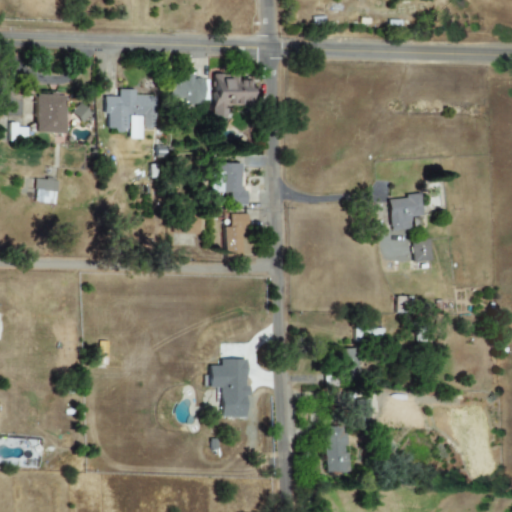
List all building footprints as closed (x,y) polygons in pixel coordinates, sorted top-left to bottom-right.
[(166,99),(181,99),(181,104),(201,104),(201,77),(184,77),(184,82),(167,82),(166,99)] [(211,77),(210,118),(223,119),(223,105),(247,105),(248,78),(211,77)] [(152,129),(153,96),(131,95),(131,90),(116,90),(116,97),(101,97),(101,115),(105,115),(104,130),(125,131),(125,139),(138,139),(138,129),(152,129)] [(63,96),(33,95),(32,133),(62,134),(63,96)] [(241,163),(209,164),(209,193),(227,193),(228,206),(241,205),(241,163)] [(52,205),(54,180),(34,178),(31,203),(52,205)] [(384,199),(388,232),(408,229),(406,218),(419,216),(416,195),(384,199)] [(242,256),(242,214),(227,214),(227,227),(222,228),(222,256),(242,256)] [(408,240),(409,262),(427,262),(426,240),(408,240)] [(379,330),(350,330),(350,341),(379,340),(379,330)] [(333,349),(332,374),(321,374),(321,383),(352,384),(354,350),(333,349)] [(204,366),(204,388),(217,388),(216,417),(242,418),(243,360),(216,359),(216,366),(204,366)] [(366,400),(351,401),(351,427),(367,427),(366,400)] [(320,473),(341,472),(340,428),(318,428),(320,473)]
